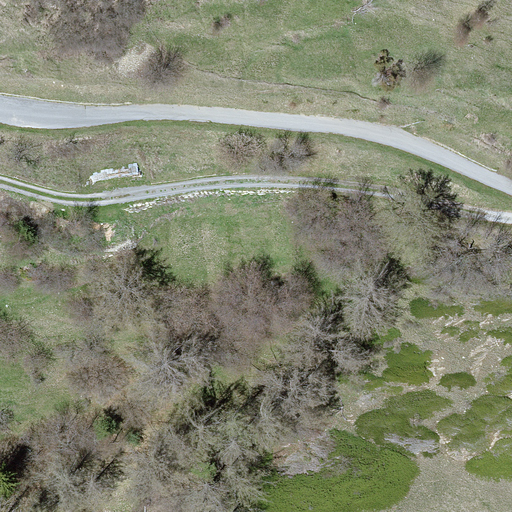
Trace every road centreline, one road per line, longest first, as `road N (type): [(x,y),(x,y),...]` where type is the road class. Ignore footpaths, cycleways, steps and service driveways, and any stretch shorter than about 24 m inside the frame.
road 1 (unclassified): [(511,184),(365,127),(0,107)]
road 2 (track): [(511,217),(303,185),(184,186),(85,202),(0,186)]
